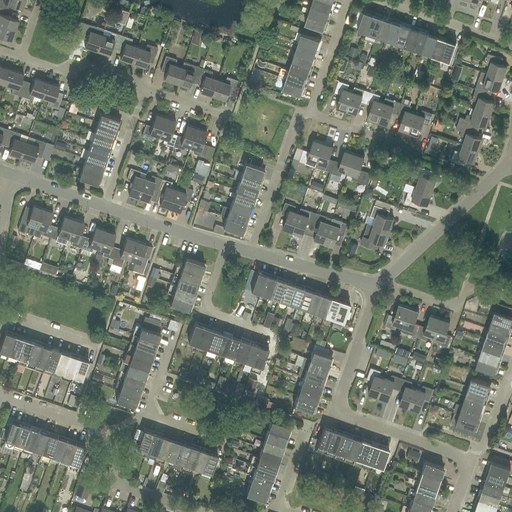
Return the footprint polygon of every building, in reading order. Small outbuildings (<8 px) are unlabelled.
[(25,0),(0,0),(0,7),(8,10),(10,5),(22,9),(25,0)] [(313,0),(312,5),(331,12),(334,2),(327,0),(313,0)] [(327,21),(331,12),(312,5),(309,14),(327,21)] [(0,24),(15,30),(19,20),(6,16),(8,10),(0,7),(0,24)] [(368,33),(375,14),(365,11),(358,29),(367,33),(368,33)] [(327,21),(309,14),(305,23),(324,30),(327,21)] [(377,36),(384,17),(375,14),(368,33),(367,33),(365,38),(375,41),(377,36)] [(393,20),(384,17),(377,36),(386,39),(393,20)] [(402,24),(393,20),(386,39),(395,42),(402,24)] [(97,51),(102,35),(95,33),(97,27),(86,23),(81,39),(87,41),(85,47),(97,51)] [(0,36),(12,40),(15,30),(0,24),(0,36)] [(411,27),(402,24),(395,42),(404,45),(411,27)] [(413,49),(420,30),(411,27),(404,45),(413,49)] [(299,42),(318,49),(321,40),(313,37),(315,33),(300,28),(298,32),(302,33),(299,42)] [(202,32),(195,29),(193,36),(199,38),(202,32)] [(429,33),(420,30),(413,49),(423,52),(429,33)] [(117,51),(122,36),(111,32),(109,37),(102,35),(97,51),(109,55),(111,49),(117,51)] [(438,36),(429,33),(423,52),(432,55),(438,36)] [(122,36),(117,51),(122,53),(120,59),(133,63),(138,47),(131,45),(133,39),(122,36)] [(441,58),(448,40),(438,36),(432,55),(441,58)] [(457,43),(448,40),(441,58),(451,62),(457,43)] [(299,42),(296,51),(315,58),(318,49),(299,42)] [(145,50),(138,47),(133,63),(145,67),(147,61),(152,63),(158,48),(147,44),(145,50)] [(311,67),(315,58),(296,51),(293,60),(311,67)] [(488,73),(503,78),(508,66),(502,64),(504,59),(489,54),(485,65),(490,66),(488,73)] [(337,69),(344,71),(349,58),(342,55),(337,69)] [(165,78),(177,83),(182,68),(175,66),(177,60),(166,57),(161,71),(166,73),(165,78)] [(308,76),(311,67),(293,60),(289,70),(308,76)] [(184,63),(182,68),(177,83),(189,87),(191,81),(197,83),(202,69),(184,63)] [(0,82),(6,85),(11,70),(0,65),(0,82)] [(202,69),(197,83),(202,85),(200,91),(212,95),(217,80),(210,78),(212,72),(202,69)] [(22,96),(27,82),(21,80),(23,74),(11,70),(6,85),(14,87),(12,93),(22,96)] [(286,79),(305,85),(308,76),(289,70),(286,79)] [(476,89),(491,94),(493,89),(499,91),(503,78),(488,73),(485,81),(480,79),(476,89)] [(225,83),(217,80),(212,95),(225,99),(227,94),(232,95),(237,81),(227,77),(225,83)] [(27,82),(22,96),(33,100),(35,95),(42,97),(47,82),(35,78),(33,83),(27,82)] [(302,94),(305,85),(286,79),(283,88),(302,94)] [(347,110),(353,91),(348,89),(350,85),(340,81),(336,92),(342,94),(337,107),(347,110)] [(60,86),(47,82),(42,97),(49,100),(48,105),(58,109),(63,93),(58,92),(60,86)] [(367,103),(370,92),(356,86),(354,91),(353,91),(347,110),(357,114),(362,101),(367,103)] [(478,102),(476,109),(491,114),(495,101),(490,99),(491,94),(476,89),(473,100),(478,102)] [(370,92),(367,103),(373,105),(369,117),(378,120),(384,102),(379,100),(381,95),(370,92)] [(85,99),(75,96),(73,102),(83,106),(85,99)] [(384,102),(378,120),(388,124),(393,112),(398,113),(402,102),(392,99),(390,104),(384,102)] [(402,102),(398,113),(404,116),(400,128),(409,131),(416,112),(411,110),(412,106),(409,105),(402,102)] [(491,114),(476,109),(473,116),(468,114),(466,119),(460,117),(458,123),(479,130),(481,124),(487,126),(491,114)] [(416,112),(409,131),(420,135),(424,122),(429,124),(433,113),(423,110),(421,114),(416,112)] [(98,122),(117,128),(120,119),(102,112),(98,122)] [(14,121),(21,123),(23,116),(16,114),(14,121)] [(159,136),(166,117),(156,114),(152,126),(146,124),(142,136),(152,139),(154,135),(159,136)] [(173,147),(177,135),(172,133),(176,121),(166,117),(159,136),(165,138),(163,143),(173,147)] [(114,138),(117,128),(98,122),(95,131),(114,138)] [(466,138),(463,144),(478,149),(483,137),(477,135),(479,130),(458,123),(456,129),(462,131),(460,136),(466,138)] [(177,135),(173,147),(184,150),(185,145),(190,147),(197,128),(187,125),(183,137),(177,135)] [(0,127),(0,143),(5,145),(11,130),(0,126),(0,127)] [(197,128),(190,147),(196,149),(194,154),(205,157),(209,146),(203,144),(207,132),(197,128)] [(9,153),(21,157),(27,142),(19,139),(21,134),(11,130),(5,145),(11,147),(9,153)] [(92,140),(111,147),(114,138),(95,131),(92,140)] [(34,144),(27,142),(21,157),(34,162),(36,155),(41,157),(47,142),(36,139),(34,144)] [(316,166),(317,162),(324,143),(314,139),(310,152),(304,150),(300,161),(316,166)] [(107,156),(111,147),(92,140),(89,149),(107,156)] [(54,145),(47,142),(41,157),(49,160),(54,145)] [(321,168),(331,172),(335,161),(330,159),(334,146),(324,143),(317,162),(323,164),(321,168)] [(478,149),(463,144),(461,152),(455,150),(452,160),(467,166),(469,160),(474,162),(478,149)] [(85,159),(104,165),(107,156),(89,149),(85,159)] [(343,171),(348,173),(355,153),(345,150),(341,163),(335,161),(331,172),(342,175),(343,171)] [(365,157),(355,153),(348,173),(354,174),(352,179),(368,184),(372,173),(361,169),(365,157)] [(246,162),(242,171),(261,178),(265,168),(262,167),(264,162),(252,158),(250,163),(246,162)] [(297,170),(299,164),(297,163),(298,160),(294,158),(291,168),(297,170)] [(82,168),(101,174),(104,165),(85,159),(82,168)] [(420,179),(417,186),(432,192),(437,178),(431,176),(433,170),(418,165),(414,177),(420,179)] [(101,174),(82,168),(77,166),(72,179),(78,181),(79,177),(98,184),(101,174)] [(138,197),(145,178),(139,177),(141,172),(131,168),(127,180),(133,182),(129,194),(138,197)] [(239,180),(258,187),(261,178),(242,171),(239,180)] [(195,174),(193,180),(200,183),(202,176),(195,174)] [(145,178),(138,197),(149,201),(153,188),(158,190),(162,179),(152,176),(150,180),(145,178)] [(154,203),(169,208),(176,189),(171,187),(172,183),(162,179),(158,190),(159,190),(154,203)] [(255,196),(258,187),(239,180),(236,190),(255,196)] [(182,191),(176,189),(169,208),(180,212),(184,199),(190,201),(193,190),(183,186),(182,191)] [(432,192),(417,186),(415,194),(409,192),(405,203),(421,208),(423,202),(428,204),(432,192)] [(209,198),(212,191),(206,188),(203,195),(209,198)] [(233,199),(252,205),(255,196),(236,190),(233,199)] [(230,208),(249,214),(252,205),(233,199),(230,208)] [(293,232),(300,212),(295,210),(296,206),(286,202),(282,214),(288,216),(283,228),(293,232)] [(355,211),(358,205),(350,203),(348,209),(355,211)] [(18,229),(34,235),(43,209),(33,205),(29,217),(23,215),(18,229)] [(377,218),(374,226),(390,231),(394,218),(388,216),(390,210),(375,205),(371,216),(377,218)] [(224,206),(221,215),(227,217),(246,224),(249,214),(230,208),(224,206)] [(313,224),(317,213),(302,208),(300,212),(293,232),(304,235),(308,222),(313,224)] [(51,238),(55,226),(49,224),(54,212),(43,209),(34,235),(40,237),(41,234),(51,238)] [(317,213),(313,224),(319,226),(315,239),(324,242),(331,223),(326,221),(327,217),(317,213)] [(55,226),(51,238),(66,243),(68,238),(75,219),(65,216),(60,228),(55,226)] [(246,224),(227,217),(223,226),(242,233),(246,224)] [(331,223),(324,242),(335,246),(339,234),(344,235),(348,224),(333,218),(331,223)] [(75,219),(68,238),(73,240),(71,245),(82,248),(86,237),(80,235),(84,223),(75,219)] [(379,242),(385,244),(390,231),(374,226),(369,224),(363,242),(378,247),(379,242)] [(86,237),(82,248),(92,252),(93,247),(99,249),(106,230),(96,227),(92,239),(86,237)] [(106,230),(99,249),(104,251),(103,256),(113,259),(117,248),(111,246),(116,233),(106,230)] [(117,248),(113,259),(123,263),(125,258),(130,260),(137,241),(127,237),(123,250),(117,248)] [(137,241),(130,260),(135,261),(132,270),(143,274),(149,258),(143,256),(147,244),(137,241)] [(358,245),(349,241),(346,250),(355,253),(358,245)] [(42,263),(26,257),(24,264),(40,269),(42,263)] [(186,257),(183,267),(202,273),(205,264),(186,257)] [(51,265),(48,272),(56,275),(58,267),(51,265)] [(183,267),(180,276),(199,283),(202,273),(183,267)] [(246,288),(261,293),(268,274),(258,271),(258,272),(252,269),(246,288)] [(177,285),(196,292),(199,283),(180,276),(174,274),(171,283),(177,285)] [(270,296),(277,277),(268,274),(261,293),(270,296)] [(286,281),(277,277),(270,296),(279,300),(286,281)] [(295,284),(286,281),(279,300),(288,303),(295,284)] [(304,287),(295,284),(288,303),(298,306),(304,287)] [(192,301),(196,292),(177,285),(173,294),(192,301)] [(298,306),(307,309),(313,290),(304,287),(298,306)] [(323,293),(313,290),(307,309),(316,312),(323,293)] [(332,296),(323,293),(316,312),(325,315),(332,296)] [(189,310),(192,301),(173,294),(170,304),(189,310)] [(341,299),(332,296),(325,315),(334,318),(341,299)] [(350,303),(341,299),(334,318),(344,322),(350,303)] [(403,327),(409,307),(400,304),(395,316),(390,314),(386,326),(396,329),(398,325),(403,327)] [(407,333),(417,336),(421,325),(415,323),(420,311),(409,307),(403,327),(408,329),(407,333)] [(492,320),(511,326),(511,322),(511,316),(495,310),(492,320)] [(274,314),(268,312),(263,325),(270,327),(274,314)] [(421,325),(417,336),(427,340),(429,335),(434,337),(441,318),(431,315),(426,327),(421,325)] [(157,330),(160,320),(150,317),(147,326),(157,330)] [(451,321),(441,318),(434,337),(439,339),(438,344),(448,347),(452,336),(446,334),(451,321)] [(171,319),(168,328),(177,331),(180,322),(171,319)] [(489,329),(508,335),(511,326),(492,320),(489,329)] [(189,341),(198,345),(205,326),(195,322),(189,341)] [(157,343),(160,333),(141,326),(136,325),(133,334),(157,343)] [(205,326),(198,345),(207,348),(214,329),(205,326)] [(223,332),(214,329),(207,348),(216,351),(223,332)] [(504,344),(508,335),(489,329),(486,338),(504,344)] [(0,348),(0,351),(9,354),(15,335),(6,332),(5,336),(0,334),(0,344),(1,345),(0,348)] [(225,354),(232,335),(223,332),(216,351),(225,354)] [(154,352),(157,343),(133,334),(130,343),(154,352)] [(15,335),(9,354),(18,357),(24,338),(15,335)] [(241,338),(232,335),(225,354),(235,357),(241,338)] [(17,363),(25,365),(27,360),(34,342),(24,338),(18,357),(16,362),(17,363)] [(251,341),(241,338),(235,357),(244,360),(251,341)] [(482,347),(501,354),(504,344),(486,338),(482,347)] [(253,363),(259,344),(251,341),(244,360),(242,366),(251,369),(253,363)] [(36,364),(43,345),(34,342),(27,360),(36,364)] [(151,361),(154,352),(130,343),(127,353),(151,361)] [(394,351),(396,345),(390,343),(388,349),(394,351)] [(269,348),(259,344),(253,363),(262,367),(269,348)] [(310,359),(329,365),(332,356),(322,352),(323,347),(315,344),(310,359)] [(52,348),(43,345),(36,364),(45,367),(52,348)] [(479,356),(498,363),(501,354),(482,347),(479,356)] [(55,370),(61,351),(52,348),(45,367),(44,372),(53,375),(55,370)] [(70,354),(61,351),(55,370),(53,375),(62,378),(64,373),(70,354)] [(426,355),(415,351),(413,358),(424,361),(426,355)] [(148,370),(151,361),(127,353),(124,362),(148,370)] [(73,376),(79,357),(70,354),(64,373),(73,376)] [(495,373),(498,363),(479,356),(476,366),(495,373)] [(79,357),(73,376),(82,379),(89,360),(79,357)] [(301,366),(326,375),(329,365),(310,359),(305,357),(301,366)] [(442,367),(444,362),(436,359),(435,365),(442,367)] [(121,371),(145,379),(148,370),(124,362),(121,371)] [(298,376),(304,378),(322,384),(326,375),(301,366),(298,376)] [(378,396),(385,378),(380,376),(381,371),(371,368),(367,379),(373,381),(369,393),(378,396)] [(117,380),(141,388),(145,379),(121,371),(117,380)] [(220,375),(216,386),(222,389),(226,377),(220,375)] [(391,380),(385,378),(378,396),(389,400),(393,387),(398,389),(402,378),(392,375),(391,380)] [(258,380),(249,377),(246,389),(254,392),(258,380)] [(472,377),(469,387),(488,393),(491,384),(472,377)] [(300,387),(319,393),(322,384),(304,378),(300,387)] [(402,378),(398,389),(404,391),(400,404),(410,407),(416,388),(411,386),(413,382),(402,378)] [(119,391),(138,398),(141,388),(117,380),(114,389),(119,391)] [(416,388),(410,407),(420,411),(424,399),(429,400),(433,389),(423,386),(422,390),(416,388)] [(316,402),(319,393),(300,387),(297,396),(316,402)] [(469,387),(466,396),(484,402),(488,393),(469,387)] [(138,398),(119,391),(116,400),(135,407),(138,398)] [(77,407),(80,398),(71,395),(67,404),(77,407)] [(269,399),(258,395),(256,403),(267,406),(269,399)] [(313,411),(316,402),(297,396),(294,405),(313,411)] [(481,412),(484,402),(466,396),(462,405),(481,412)] [(432,405),(431,412),(438,414),(440,407),(432,405)] [(478,421),(481,412),(462,405),(459,414),(478,421)] [(478,421),(459,414),(455,413),(454,414),(452,420),(452,422),(475,430),(478,421)] [(271,420),(268,429),(287,436),(291,426),(271,420)] [(13,448),(21,424),(12,421),(6,440),(4,445),(13,448)] [(21,424),(13,448),(22,451),(31,427),(21,424)] [(318,445),(327,448),(334,430),(324,426),(318,445)] [(33,449),(40,430),(31,427),(22,451),(32,454),(33,449)] [(147,451),(154,432),(144,429),(138,448),(147,451)] [(268,429),(265,439),(284,445),(287,436),(268,429)] [(49,433),(40,430),(33,449),(32,454),(41,457),(49,433)] [(343,433),(334,430),(327,448),(337,452),(343,433)] [(163,435),(154,432),(147,451),(156,454),(163,435)] [(50,460),(58,436),(49,433),(41,457),(50,460)] [(352,436),(343,433),(337,452),(345,455),(352,436)] [(165,458),(172,438),(163,435),(156,454),(165,458)] [(59,463),(67,440),(58,436),(50,460),(59,463)] [(355,458),(361,439),(352,436),(345,455),(355,458)] [(175,461),(181,442),(172,438),(165,458),(175,461)] [(262,448),(281,454),(284,445),(265,439),(262,448)] [(370,442),(361,439),(355,458),(364,461),(370,442)] [(76,443),(67,440),(59,463),(68,466),(70,461),(76,443)] [(190,445),(181,442),(175,461),(184,464),(190,445)] [(373,464),(379,446),(370,442),(364,461),(373,464)] [(76,443),(70,461),(80,465),(86,446),(76,443)] [(200,448),(190,445),(184,464),(193,467),(200,448)] [(379,446),(373,464),(382,468),(389,449),(379,446)] [(193,467),(202,470),(209,451),(200,448),(193,467)] [(278,463),(281,454),(262,448),(259,457),(278,463)] [(421,453),(409,449),(406,458),(418,461),(421,453)] [(209,451),(202,470),(212,474),(218,454),(209,451)] [(275,472),(278,463),(259,457),(255,466),(275,472)] [(425,461),(422,470),(440,477),(444,467),(425,461)] [(489,470),(508,477),(511,467),(492,461),(489,470)] [(271,481),(275,472),(255,466),(252,475),(271,481)] [(440,477),(422,470),(416,468),(413,477),(437,486),(440,477)] [(505,486),(508,477),(489,470),(486,479),(505,486)] [(94,478),(82,473),(74,494),(87,498),(94,478)] [(249,484),(268,490),(271,481),(252,475),(249,484)] [(415,488),(434,495),(437,486),(413,477),(410,486),(415,488)] [(483,489),(501,495),(505,486),(486,479),(483,489)] [(163,492),(166,483),(159,480),(156,489),(163,492)] [(268,490),(249,484),(246,493),(265,500),(268,490)] [(431,504),(434,495),(415,488),(412,497),(431,504)] [(480,498),(498,504),(501,495),(483,489),(480,498)] [(424,511),(428,511),(431,504),(412,497),(409,507),(424,511)] [(490,511),(495,511),(498,504),(480,498),(476,507),(490,511)]
